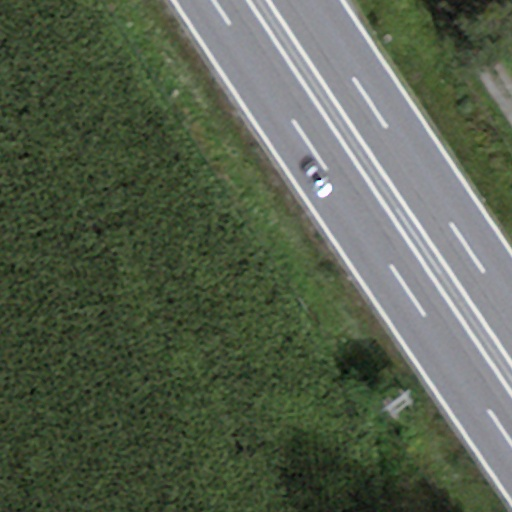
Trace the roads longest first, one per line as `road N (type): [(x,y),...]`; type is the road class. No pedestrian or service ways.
road 1 (trunk): [(212,0),(511,444)]
road 2 (trunk): [(511,310),(302,0)]
